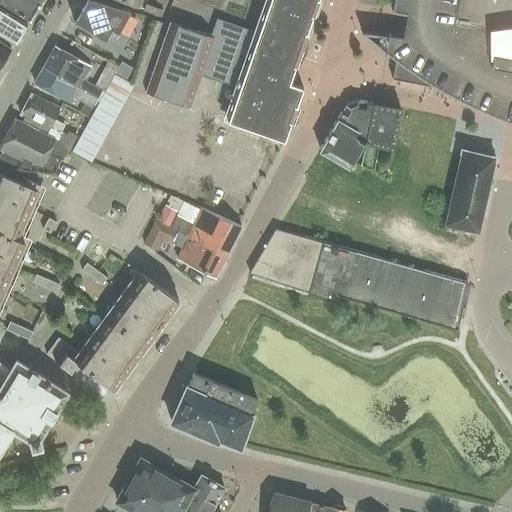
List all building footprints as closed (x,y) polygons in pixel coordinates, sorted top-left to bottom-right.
[(0,0),(0,1),(30,20),(41,0),(0,0)] [(78,9),(73,17),(74,18),(77,19),(75,23),(106,41),(112,30),(119,34),(131,12),(92,0),(91,0),(87,0),(81,11),(79,9),(78,9)] [(120,0),(161,16),(164,10),(141,1),(141,0),(120,0)] [(290,83),(318,0),(270,0),(259,35),(218,21),(212,37),(170,23),(146,93),(190,108),(202,74),(240,88),(228,122),(285,141),(304,88),(290,83)] [(401,37),(393,79),(437,87),(436,89),(449,94),(450,93),(511,105),(511,104),(511,0),(394,0),(393,12),(414,16),(410,37),(403,37),(401,37)] [(0,34),(16,45),(27,25),(0,8),(0,34)] [(390,37),(390,35),(362,32),(387,53),(388,52),(387,51),(389,37),(390,37)] [(5,59),(10,49),(0,42),(0,68),(3,67),(6,62),(5,59)] [(98,99),(103,90),(84,79),(91,66),(56,46),(44,67),(65,79),(64,82),(78,90),(78,88),(98,99)] [(108,62),(102,72),(112,77),(117,68),(108,62)] [(122,63),(117,73),(124,77),(126,78),(132,69),(128,67),(122,63)] [(92,108),(98,99),(78,88),(78,90),(64,82),(65,79),(44,67),(35,83),(70,103),(73,97),(92,108)] [(92,163),(134,86),(115,76),(72,152),(92,163)] [(22,122),(70,146),(71,147),(77,136),(69,132),(68,135),(62,132),(64,128),(54,122),(61,108),(31,94),(21,115),(25,117),(22,122)] [(361,166),(375,105),(357,102),(348,104),(321,152),(357,172),(359,168),(367,169),(361,166)] [(393,149),(401,110),(375,105),(361,166),(367,169),(373,170),(377,146),(393,149)] [(70,146),(22,122),(15,119),(0,146),(0,150),(2,151),(0,155),(0,166),(30,172),(33,161),(42,166),(43,164),(50,168),(52,167),(57,158),(62,161),(70,146)] [(455,179),(444,224),(477,232),(481,217),(495,158),(462,150),(455,179)] [(17,240),(41,185),(22,177),(20,183),(0,173),(0,300),(25,244),(17,240)] [(157,220),(156,222),(170,229),(176,216),(178,212),(165,206),(164,205),(157,220)] [(242,226),(202,208),(194,225),(176,216),(170,229),(177,232),(227,256),(242,226)] [(56,222),(49,218),(43,229),(51,233),(56,222)] [(156,222),(145,245),(157,251),(162,239),(171,244),(177,232),(170,229),(156,222)] [(467,283),(276,229),(250,273),(338,303),(341,296),(458,330),(467,283)] [(216,278),(227,256),(177,232),(171,244),(182,249),(178,259),(216,278)] [(111,281),(86,264),(81,270),(102,285),(103,282),(108,286),(111,281)] [(113,390),(179,301),(142,274),(77,362),(72,358),(77,351),(59,337),(46,354),(75,375),(81,366),(113,390)] [(59,284),(36,275),(33,282),(55,292),(59,284)] [(32,332),(9,322),(6,330),(28,339),(32,332)] [(0,449),(13,429),(31,440),(33,447),(41,445),(40,438),(68,392),(17,360),(11,370),(0,363),(0,449)] [(241,447),(257,400),(193,373),(172,421),(217,441),(219,438),(237,446),(241,447)] [(169,390),(161,412),(171,415),(179,393),(169,390)] [(181,511),(194,489),(141,460),(117,502),(134,511),(181,511)] [(211,511),(225,488),(202,476),(194,489),(181,511),(211,511)] [(308,511),(310,503),(273,494),(268,511),(308,511)] [(330,508),(310,503),(308,511),(346,511),(345,511),(343,507),(336,506),(332,508),(331,508),(330,508)]
